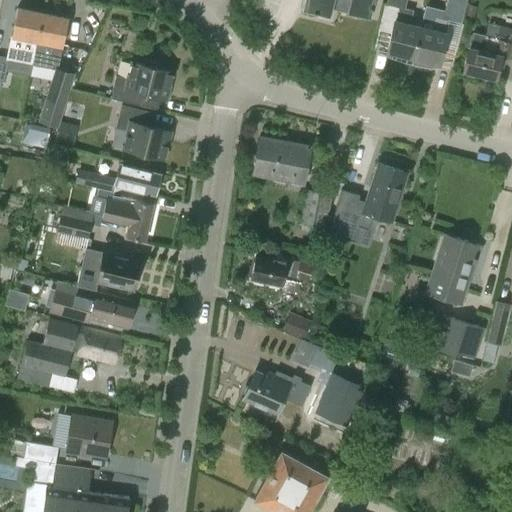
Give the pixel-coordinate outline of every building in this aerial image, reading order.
[(330,9),(347,13),(346,15),(370,20),(374,0),(305,0),(303,10),(328,16),(330,9)] [(412,59),(423,13),(404,8),(406,0),(386,0),(385,5),(396,7),(393,20),(390,32),(385,53),(412,59)] [(424,6),(423,13),(412,59),(438,65),(446,33),(445,33),(448,21),(460,24),(466,0),(446,0),(444,11),(424,6)] [(12,37),(7,57),(8,57),(9,58),(32,62),(37,42),(42,13),(18,8),(12,37)] [(37,42),(32,62),(57,67),(61,47),(66,18),(42,13),(37,42)] [(468,48),(462,71),(495,80),(501,57),(508,59),(511,44),(511,28),(499,25),(488,23),(485,36),(472,32),(468,48)] [(0,80),(4,82),(8,61),(9,58),(8,57),(0,55),(0,80)] [(165,99),(172,72),(158,69),(160,64),(146,61),(144,65),(131,62),(127,79),(115,76),(110,98),(139,105),(142,93),(165,99)] [(71,75),(55,70),(38,120),(54,125),(59,110),(60,111),(71,75)] [(115,129),(126,132),(122,149),(163,159),(170,131),(146,126),(150,112),(120,105),(115,129)] [(48,137),(51,126),(27,120),(24,131),(48,137)] [(58,121),(55,140),(73,143),(76,124),(58,121)] [(259,136),(252,175),(303,184),(310,146),(259,136)] [(339,195),(327,233),(353,242),(357,230),(372,235),(377,217),(390,222),(406,172),(377,163),(365,203),(347,197),(339,195)] [(98,189),(96,197),(111,201),(113,192),(114,186),(126,188),(155,195),(160,175),(117,164),(114,179),(77,170),(74,183),(98,189)] [(332,194),(306,189),(299,223),(325,228),(332,194)] [(96,197),(92,213),(92,214),(102,216),(101,218),(128,224),(126,237),(144,241),(152,205),(133,200),(132,205),(111,201),(96,197)] [(92,214),(92,213),(62,206),(56,231),(87,238),(92,214)] [(425,292),(460,304),(479,245),(444,234),(425,292)] [(102,252),(102,251),(84,248),(76,286),(95,291),(97,281),(133,289),(139,261),(102,252)] [(287,261),(254,254),(249,280),(281,286),(280,293),(296,296),(299,281),(312,283),(310,292),(320,294),(322,286),(328,260),(300,254),(299,261),(287,259),(287,261)] [(55,289),(50,308),(127,328),(135,301),(78,288),(76,295),(55,289)] [(7,289),(4,303),(21,306),(24,292),(7,289)] [(495,302),(494,302),(485,341),(501,345),(510,305),(510,304),(495,301),(495,302)] [(303,337),(310,323),(290,314),(283,329),(303,337)] [(454,357),(455,353),(474,359),(484,329),(465,322),(465,321),(448,316),(436,351),(454,357)] [(66,369),(68,363),(62,361),(71,324),(48,318),(42,344),(26,340),(20,365),(16,379),(48,387),(52,373),(65,376),(66,369)] [(77,327),(77,326),(71,324),(62,361),(68,363),(72,348),(78,349),(77,355),(114,364),(121,338),(77,327)] [(299,337),(290,357),(307,364),(316,345),(299,337)] [(468,377),(472,363),(452,358),(448,373),(468,377)] [(274,379),(254,370),(242,399),(276,414),(284,398),(301,406),(310,386),(276,371),(274,379)] [(364,389),(333,375),(315,414),(347,428),(364,389)] [(86,455),(86,453),(106,456),(110,423),(71,415),(65,451),(86,455)] [(14,441),(12,455),(23,457),(23,458),(55,463),(58,447),(26,442),(26,443),(14,441)] [(280,450),(253,499),(275,511),(307,511),(324,482),(327,477),(280,450)] [(125,511),(127,497),(45,486),(46,484),(25,482),(22,501),(42,503),(41,511),(125,511)]
